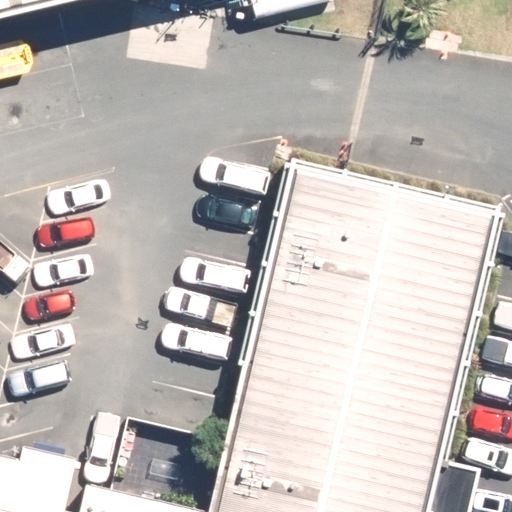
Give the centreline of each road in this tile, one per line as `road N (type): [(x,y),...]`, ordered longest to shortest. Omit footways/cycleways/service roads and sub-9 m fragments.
road 1 (unknown): [(171,99),(76,414)]
road 2 (unknown): [(171,99),(0,153)]
